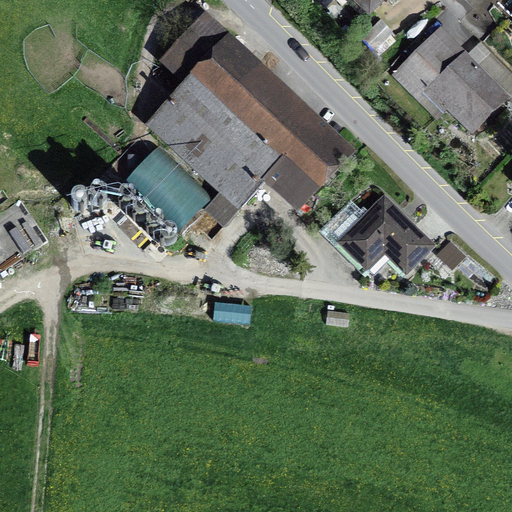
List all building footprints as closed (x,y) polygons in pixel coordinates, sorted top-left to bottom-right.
[(383,0),(355,0),(369,14),(383,0)] [(164,63),(185,82),(191,75),(204,62),(183,42),(164,63)] [(195,80),(191,75),(185,82),(175,92),(177,94),(149,125),(240,209),(268,180),(297,207),(342,158),(224,49),(195,80)] [(422,100),(434,88),(450,104),(448,106),(473,131),(505,100),(477,73),(480,70),(465,56),(442,79),(417,55),(397,75),(422,100)] [(180,223),(203,201),(153,147),(130,169),(180,223)] [(0,180),(0,215),(16,204),(0,180)] [(384,199),(363,221),(349,207),(325,231),(374,277),(390,260),(406,275),(433,248),(384,199)] [(250,302),(215,303),(216,319),(251,318),(250,302)]
